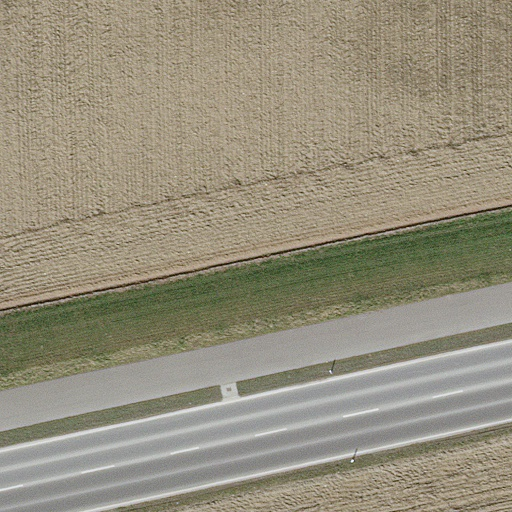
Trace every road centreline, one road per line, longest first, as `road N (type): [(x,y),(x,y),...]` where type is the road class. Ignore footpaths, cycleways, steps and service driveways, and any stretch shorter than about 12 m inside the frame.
road 1 (track): [(0,407),(511,299)]
road 2 (secondary): [(511,379),(0,485)]
